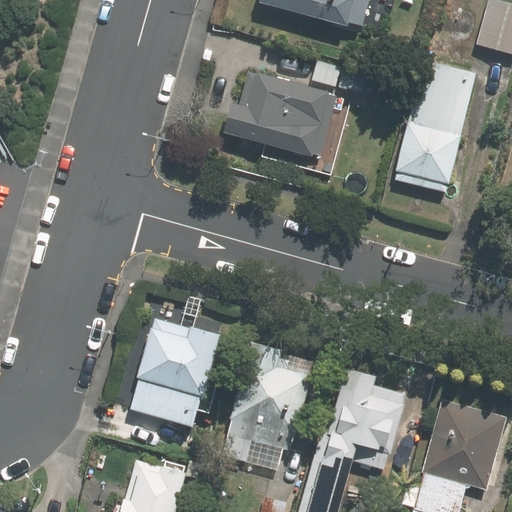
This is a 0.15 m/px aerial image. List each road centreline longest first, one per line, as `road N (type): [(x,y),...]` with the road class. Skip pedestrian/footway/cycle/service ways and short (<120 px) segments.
road 1 (residential): [(511,315),(102,202)]
road 2 (residential): [(102,202),(36,411),(0,439)]
road 3 (residential): [(156,0),(102,202)]
